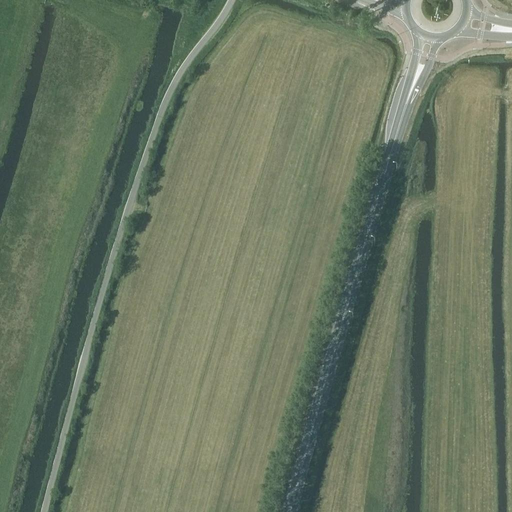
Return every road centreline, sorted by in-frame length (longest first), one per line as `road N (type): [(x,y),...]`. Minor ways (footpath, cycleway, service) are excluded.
road 1 (unclassified): [(45,511),(78,376),(159,117),(230,0)]
road 2 (primary): [(287,511),(413,81)]
